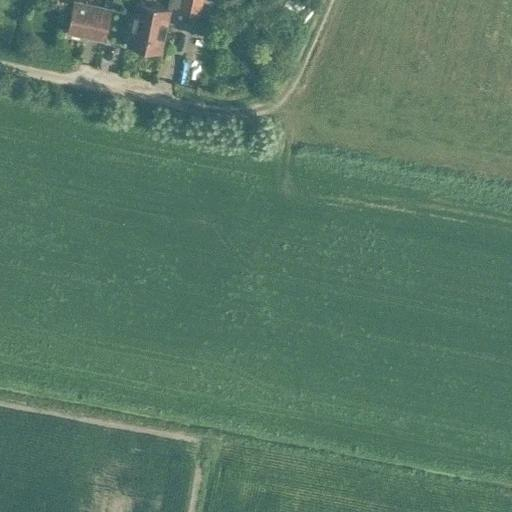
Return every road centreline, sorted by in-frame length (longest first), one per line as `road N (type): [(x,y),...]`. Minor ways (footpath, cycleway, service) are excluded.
road 1 (track): [(325,0),(270,106),(242,112),(151,97)]
road 2 (unclassified): [(151,97),(0,67)]
